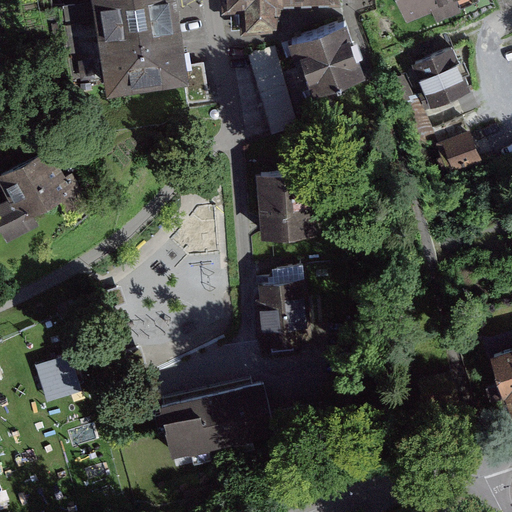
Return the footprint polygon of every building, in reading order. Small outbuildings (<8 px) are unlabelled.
[(177,0),(93,0),(94,4),(109,86),(110,91),(187,76),(194,109),(215,105),(206,57),(188,60),(177,0)] [(224,0),(224,4),(233,5),(235,27),(278,26),(276,2),(318,0),(224,0)] [(403,0),(408,10),(432,0),(403,0)] [(109,86),(94,4),(78,7),(92,88),(109,86)] [(344,17),(295,33),(314,88),(362,71),(344,17)] [(465,88),(446,36),(412,48),(432,100),(465,88)] [(274,46),(249,53),(271,136),(298,125),(274,46)] [(404,75),(389,80),(415,146),(439,136),(421,89),(412,93),(404,75)] [(474,131),(442,141),(458,175),(489,163),(474,131)] [(0,209),(0,244),(31,231),(23,212),(70,192),(50,148),(0,169),(0,192),(6,207),(0,209)] [(306,170),(260,173),(266,231),(313,229),(306,170)] [(438,183),(426,187),(436,213),(448,208),(438,183)] [(259,297),(263,345),(310,336),(302,262),(278,265),(270,273),(272,280),(262,282),(264,296),(259,297)] [(392,267),(379,268),(379,305),(392,305),(392,267)] [(511,344),(481,356),(501,413),(511,408),(511,344)] [(49,398),(84,390),(75,350),(40,359),(49,398)] [(458,396),(454,370),(418,379),(424,404),(458,396)] [(263,381),(162,403),(172,449),(274,427),(273,421),(267,395),(263,381)] [(308,385),(267,395),(273,421),(313,411),(308,385)]
